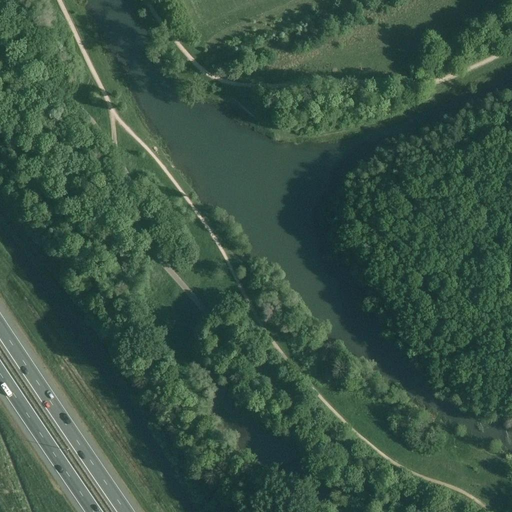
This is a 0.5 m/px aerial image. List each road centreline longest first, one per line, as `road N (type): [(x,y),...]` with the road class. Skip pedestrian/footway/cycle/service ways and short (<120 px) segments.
road 1 (motorway): [(124,511),(0,328)]
road 2 (motorway): [(0,375),(92,511)]
